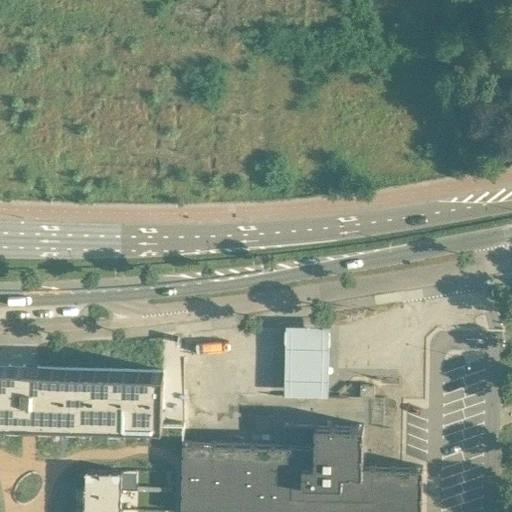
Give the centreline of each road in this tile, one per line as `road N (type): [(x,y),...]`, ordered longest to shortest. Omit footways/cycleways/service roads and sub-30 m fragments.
road 1 (secondary): [(511,197),(293,232),(0,238)]
road 2 (unclassified): [(112,297),(141,317),(250,305),(493,267),(511,238)]
road 3 (secondary): [(112,297),(511,238)]
